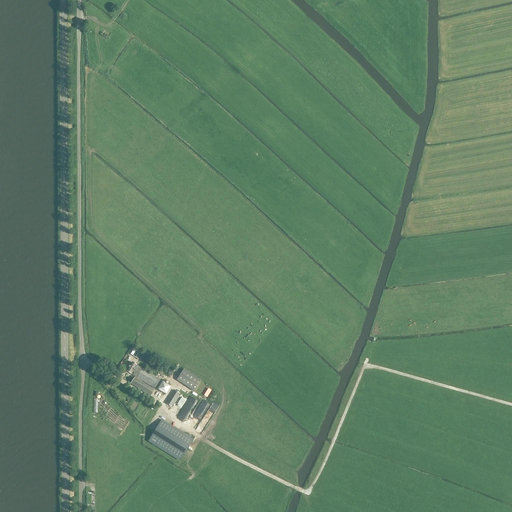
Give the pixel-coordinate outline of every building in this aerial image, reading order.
[(142,355),(137,351),(133,356),(138,360),(142,355)] [(160,380),(132,363),(127,372),(135,377),(142,381),(155,389),(160,380)] [(183,371),(176,380),(194,392),(201,381),(184,369),(183,371)] [(142,381),(135,377),(131,384),(150,396),(154,390),(142,382),(142,381)] [(166,394),(171,386),(163,381),(158,389),(166,394)] [(174,390),(166,403),(172,406),(179,394),(174,390)] [(191,397),(179,418),(184,421),(196,400),(191,397)] [(180,460),(193,440),(179,432),(161,421),(151,437),(149,441),(164,450),(165,451),(180,460)]
